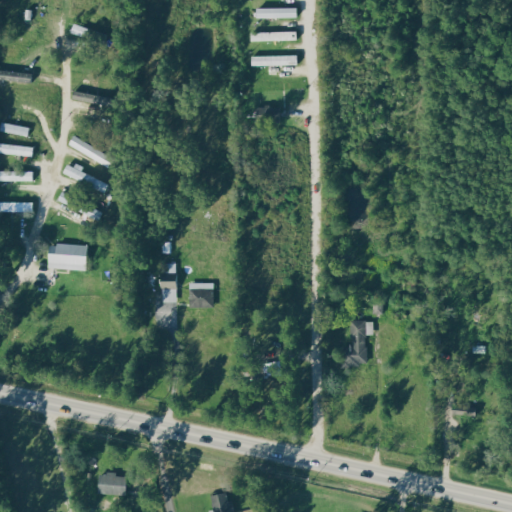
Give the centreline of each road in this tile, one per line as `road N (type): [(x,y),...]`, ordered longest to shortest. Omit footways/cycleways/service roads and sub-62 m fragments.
road 1 (secondary): [(0,392),(511,506)]
road 2 (residential): [(311,463),(321,428),(308,0)]
